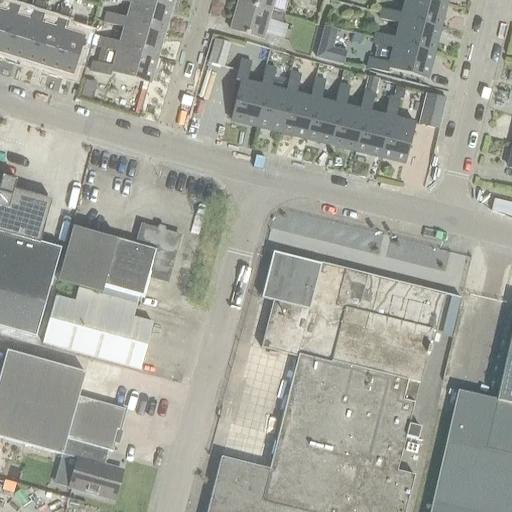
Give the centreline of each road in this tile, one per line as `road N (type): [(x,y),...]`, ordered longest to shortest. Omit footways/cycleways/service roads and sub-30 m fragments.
road 1 (residential): [(172,511),(263,176)]
road 2 (residential): [(447,219),(496,14)]
road 3 (unclassified): [(447,219),(263,176)]
road 4 (unclassified): [(165,149),(0,97)]
road 5 (residential): [(165,149),(206,0)]
